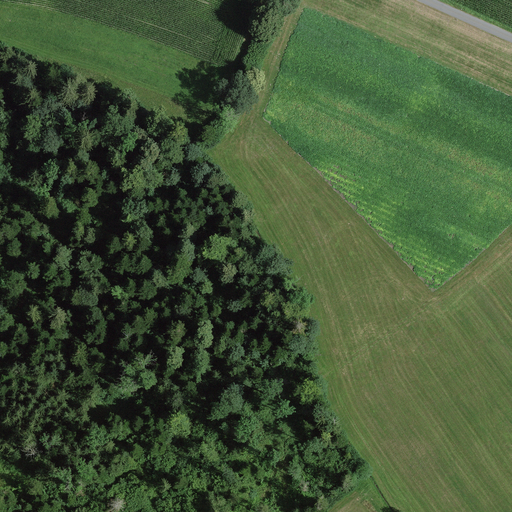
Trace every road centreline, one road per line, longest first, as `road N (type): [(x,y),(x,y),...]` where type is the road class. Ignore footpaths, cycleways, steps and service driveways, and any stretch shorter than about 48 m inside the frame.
road 1 (track): [(194,137),(157,184),(72,223),(0,370)]
road 2 (track): [(511,228),(327,374)]
